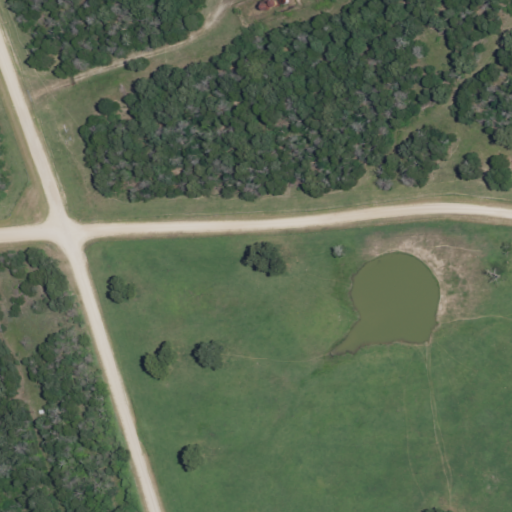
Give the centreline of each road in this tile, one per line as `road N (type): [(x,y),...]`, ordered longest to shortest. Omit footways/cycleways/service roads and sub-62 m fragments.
road 1 (residential): [(511,209),(413,207),(188,229),(0,236)]
road 2 (tertiary): [(156,511),(0,47)]
